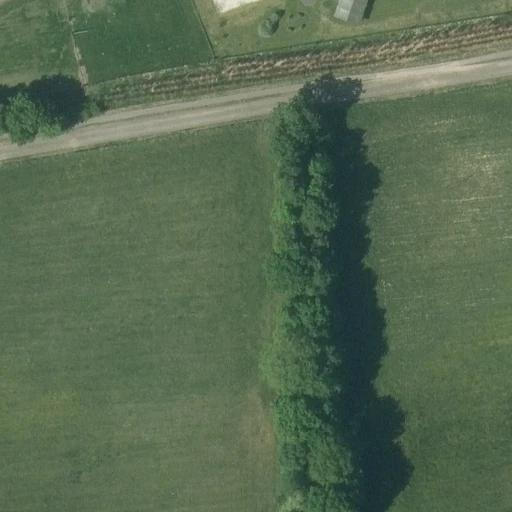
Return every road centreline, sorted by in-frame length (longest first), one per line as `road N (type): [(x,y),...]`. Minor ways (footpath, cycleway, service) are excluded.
road 1 (track): [(511,66),(0,149)]
road 2 (track): [(295,99),(308,511)]
